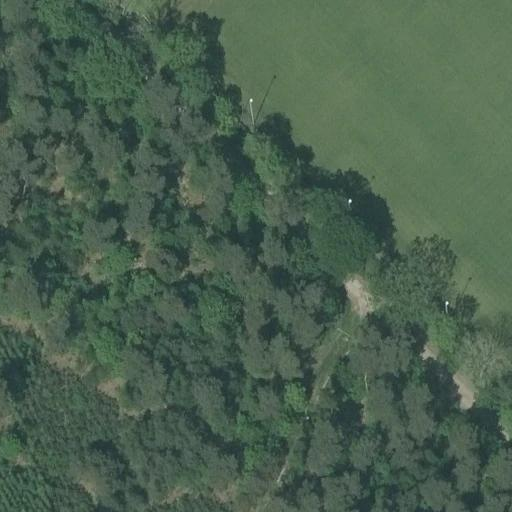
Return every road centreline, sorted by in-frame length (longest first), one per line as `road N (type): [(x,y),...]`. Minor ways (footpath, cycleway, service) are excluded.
road 1 (track): [(79,0),(371,277)]
road 2 (track): [(253,511),(371,277)]
road 3 (track): [(371,277),(511,418)]
